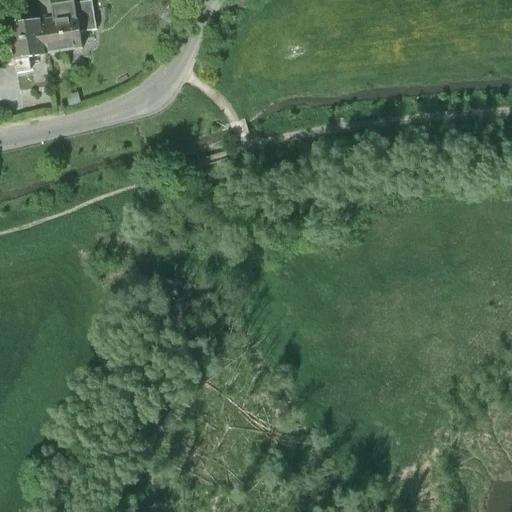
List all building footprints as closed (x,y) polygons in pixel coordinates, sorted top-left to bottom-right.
[(38,0),(41,22),(47,55),(82,50),(80,34),(96,31),(92,1),(74,4),(73,0),(38,0)] [(9,27),(30,24),(27,8),(0,12),(0,37),(10,35),(9,27)] [(30,24),(9,27),(10,35),(15,66),(16,74),(31,71),(29,58),(47,55),(41,22),(30,24)] [(0,62),(2,62),(3,68),(15,66),(10,35),(0,37),(0,62)] [(81,105),(78,94),(65,98),(68,108),(81,105)]
